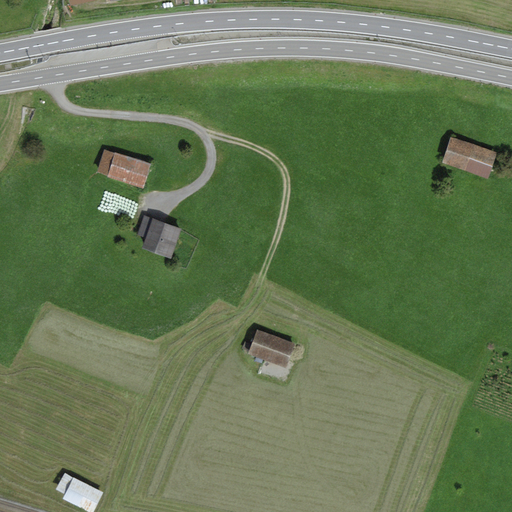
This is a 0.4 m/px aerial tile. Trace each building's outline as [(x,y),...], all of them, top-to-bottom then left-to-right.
[(497,153),(451,137),(443,162),(488,178),(497,153)] [(114,153),(104,150),(97,172),(108,175),(107,177),(143,188),(151,164),(114,152),(114,153)] [(181,229),(144,215),(137,234),(145,238),(142,248),(171,258),(181,229)] [(297,344),(258,329),(249,352),(289,366),(297,344)] [(93,511),(104,493),(73,478),(73,479),(64,473),(56,489),(65,494),(63,499),(88,511),(93,511)]
